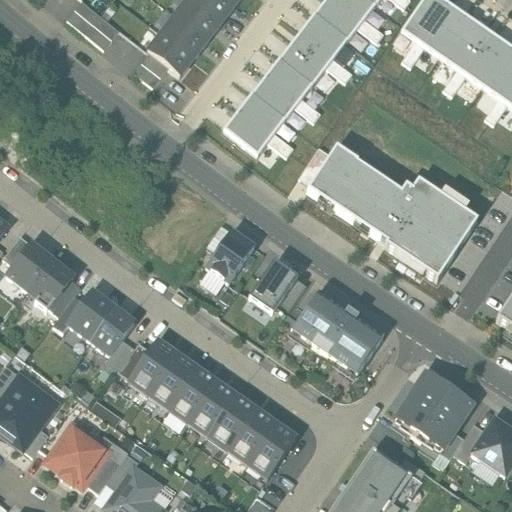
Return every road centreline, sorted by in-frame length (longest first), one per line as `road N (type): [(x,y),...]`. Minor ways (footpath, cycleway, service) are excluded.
road 1 (residential): [(0,179),(80,247),(344,438)]
road 2 (residential): [(166,146),(422,332)]
road 3 (residential): [(0,9),(166,146)]
road 4 (residential): [(166,146),(279,0)]
road 5 (residential): [(422,332),(344,438)]
